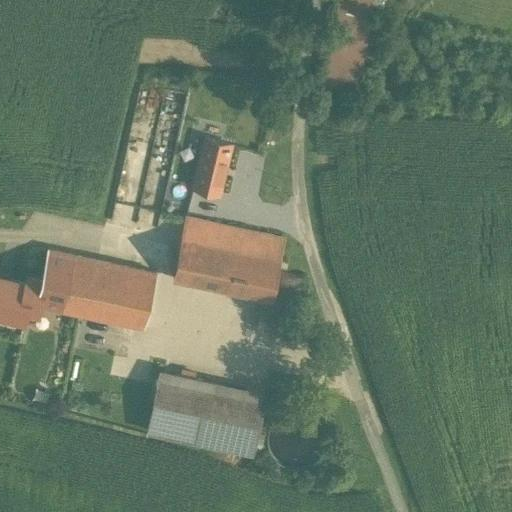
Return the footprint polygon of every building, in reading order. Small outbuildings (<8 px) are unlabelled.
[(229,144),(206,139),(195,185),(218,191),(229,144)] [(284,237),(186,216),(173,278),(264,297),(258,325),(289,332),(301,275),(277,270),(284,237)] [(156,271),(52,249),(45,279),(40,304),(143,326),(156,271)] [(25,281),(0,275),(0,313),(24,319),(27,309),(38,312),(40,304),(45,279),(27,275),(25,281)] [(264,391),(161,369),(148,429),(251,451),(264,391)] [(324,449),(326,438),(323,427),(317,417),(307,411),(296,409),(285,412),(275,418),(269,428),(267,439),(269,450),(276,459),(286,466),(297,468),(308,465),(317,459),(324,449)]
